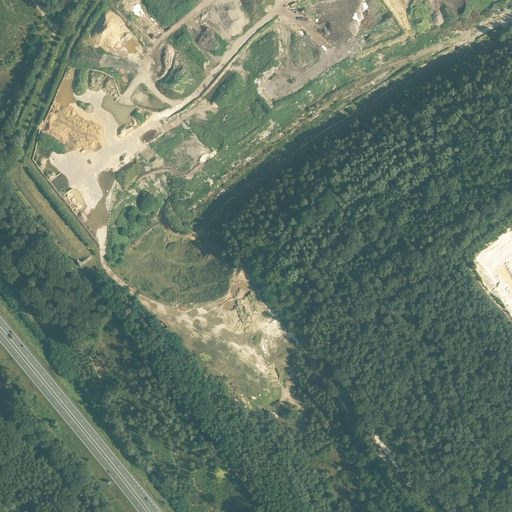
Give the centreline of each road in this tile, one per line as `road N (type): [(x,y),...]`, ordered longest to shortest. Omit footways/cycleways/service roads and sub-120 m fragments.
road 1 (track): [(291,0),(179,111),(115,143),(89,170),(66,155),(62,141),(76,111),(122,99),(169,32),(207,0)]
road 2 (track): [(92,0),(16,167),(75,266),(88,271)]
road 3 (trunk): [(154,511),(0,321)]
road 4 (trunk): [(0,336),(142,511)]
road 5 (track): [(78,0),(47,48),(0,162)]
road 6 (unclassified): [(88,511),(0,409)]
